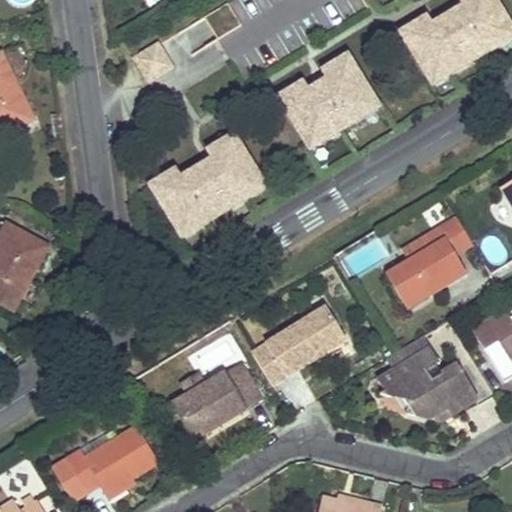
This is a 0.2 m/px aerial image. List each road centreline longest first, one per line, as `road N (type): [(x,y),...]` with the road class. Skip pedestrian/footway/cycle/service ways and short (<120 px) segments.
road 1 (tertiary): [(120,334),(511,95)]
road 2 (residential): [(180,511),(298,441),(436,474),(475,464),(511,437)]
road 3 (residential): [(120,334),(74,0)]
road 4 (unknown): [(87,114),(173,86),(314,0)]
road 5 (tertiary): [(0,410),(120,334)]
